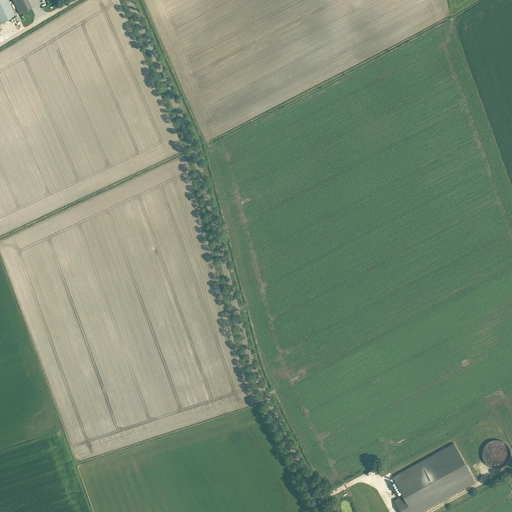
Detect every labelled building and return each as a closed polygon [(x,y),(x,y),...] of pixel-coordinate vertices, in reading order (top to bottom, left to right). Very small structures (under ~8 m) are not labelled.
[(0,0),(0,23),(16,16),(8,0),(0,0)] [(31,8),(27,0),(12,0),(20,14),(31,8)] [(389,470),(451,436),(429,397),(368,431),(389,470)] [(489,458),(488,462),(503,464),(503,462),(507,463),(510,443),(485,440),(483,457),(489,458)] [(421,511),(475,482),(454,443),(393,477),(403,496),(394,500),(400,511),(421,511)] [(383,511),(369,486),(369,485),(354,494),(364,511),(383,511)]
